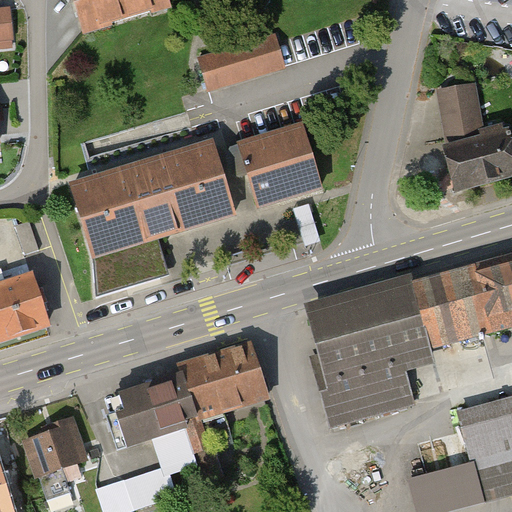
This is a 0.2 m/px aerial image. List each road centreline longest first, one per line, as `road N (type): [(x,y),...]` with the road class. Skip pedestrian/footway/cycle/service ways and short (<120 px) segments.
road 1 (primary): [(511,226),(255,303)]
road 2 (primary): [(255,303),(0,381)]
road 3 (residential): [(255,303),(303,448),(343,511)]
road 4 (residential): [(0,200),(31,184),(40,158),(35,0)]
